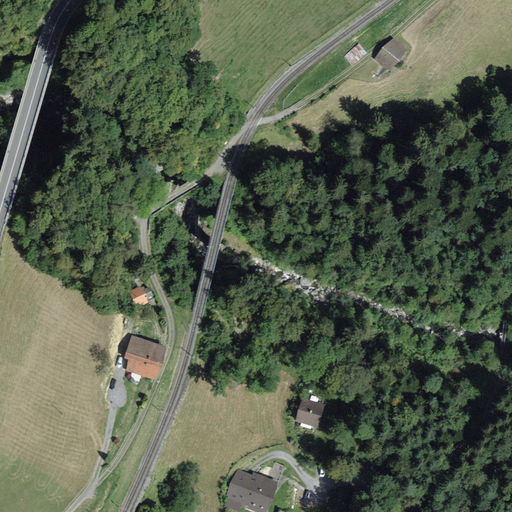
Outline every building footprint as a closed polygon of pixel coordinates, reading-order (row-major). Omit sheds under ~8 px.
[(411,52),(397,39),(379,58),(392,71),(411,52)] [(147,302),(140,287),(130,292),(138,307),(147,302)] [(164,347),(135,337),(128,360),(133,361),(130,370),(153,378),(164,347)] [(327,408),(304,400),(298,419),(321,427),(327,408)] [(254,477),(240,471),(227,504),(238,508),(241,501),(246,503),(245,506),(261,511),(265,511),(277,482),(255,474),(254,477)]
